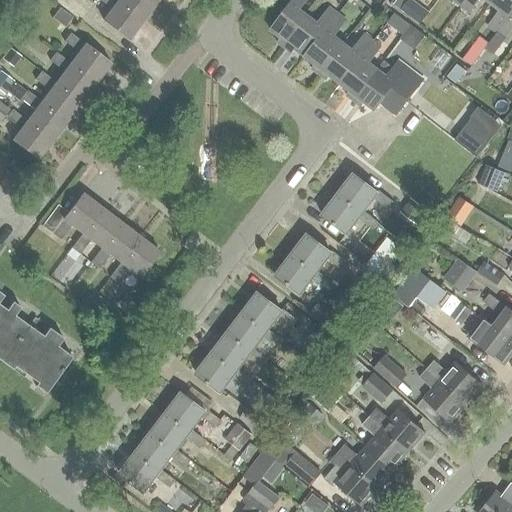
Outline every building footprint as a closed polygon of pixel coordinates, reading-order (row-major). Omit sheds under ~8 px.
[(56,2),(75,16),(83,5),(76,0),(53,0),(56,2)] [(115,0),(96,0),(110,11),(103,20),(129,40),(143,21),(117,1),(115,0)] [(115,0),(117,1),(143,21),(157,2),(154,0),(115,0)] [(276,44),(283,50),(308,17),(299,10),(307,0),(293,0),(269,32),(279,40),(276,44)] [(410,0),(408,0),(401,10),(420,24),(428,13),(410,0)] [(467,0),(462,7),(470,13),(479,0),(484,0),(491,5),(494,0),(467,0)] [(511,0),(494,0),(491,5),(500,12),(488,27),(496,34),(511,12),(511,0)] [(58,8),(51,18),(64,27),(71,17),(58,8)] [(337,16),(329,10),(318,25),(308,17),(283,50),(290,55),(293,51),(304,59),(337,16)] [(511,12),(496,34),(504,40),(511,29),(511,12)] [(404,21),(395,15),(390,22),(399,28),(404,21)] [(311,70),(318,76),(343,43),(334,37),(346,22),(337,16),(304,59),(313,66),(311,70)] [(411,26),(403,37),(400,40),(415,51),(426,37),(411,26)] [(96,84),(111,65),(85,45),(84,46),(70,35),(63,44),(78,55),(70,65),(96,84)] [(318,76),(326,81),(329,77),(339,85),(371,42),(364,36),(352,51),(343,43),(318,76)] [(380,49),(371,42),(339,85),(349,93),(346,97),(353,102),(378,70),(369,63),(380,49)] [(9,49),(1,60),(12,67),(19,56),(9,49)] [(477,59),(468,53),(463,60),(471,66),(477,59)] [(63,74),(55,84),(81,103),(96,84),(70,65),(56,54),(49,63),(63,74)] [(359,107),(363,103),(374,111),(381,102),(397,114),(423,81),(399,63),(390,74),(381,67),(379,70),(378,70),(353,102),(359,107)] [(457,64),(447,77),(455,84),(465,71),(457,64)] [(0,92),(4,96),(6,92),(14,83),(0,72),(0,92)] [(49,93),(41,104),(67,122),(81,103),(55,84),(41,74),(35,82),(49,93)] [(54,139),(67,122),(41,104),(26,93),(20,101),(35,112),(28,121),(54,139)] [(0,122),(0,123),(9,112),(0,105),(0,122)] [(37,161),(54,139),(28,121),(13,110),(6,120),(20,131),(12,142),(37,161)] [(457,141),(478,158),(495,136),(474,119),(457,141)] [(511,141),(508,140),(503,153),(505,154),(511,156),(511,141)] [(505,173),(486,165),(477,184),(497,193),(505,173)] [(338,195),(363,213),(373,200),(387,211),(393,203),(379,192),(378,194),(353,175),(338,195)] [(70,227),(81,236),(101,210),(81,195),(67,214),(56,206),(41,227),(60,241),(70,227)] [(377,223),(363,213),(338,195),(322,217),(346,235),(358,219),(372,230),(377,223)] [(427,209),(411,197),(401,210),(417,223),(427,209)] [(459,212),(469,218),(475,208),(466,203),(459,199),(453,208),(459,212)] [(100,250),(120,224),(101,210),(81,236),(71,249),(80,255),(90,242),(100,250)] [(139,238),(120,224),(100,250),(90,264),(99,270),(109,256),(119,264),(139,238)] [(452,224),(446,234),(454,238),(460,228),(452,224)] [(317,273),(327,260),(341,270),(347,263),(332,252),(331,254),(307,236),(292,255),(317,273)] [(140,279),(159,253),(139,238),(119,264),(109,278),(118,284),(128,270),(140,279)] [(331,283),(317,273),(292,255),(276,276),(300,295),(311,280),(325,291),(331,283)] [(356,275),(364,265),(356,259),(348,269),(356,275)] [(476,272),(457,259),(443,279),(462,292),(476,272)] [(504,275),(484,261),(476,272),(497,286),(504,275)] [(413,268),(393,296),(419,315),(426,305),(433,310),(446,292),(413,268)] [(0,360),(13,370),(18,363),(41,379),(35,386),(46,394),(68,363),(52,351),(55,347),(57,348),(63,339),(49,328),(42,338),(44,339),(41,343),(11,321),(20,308),(12,302),(6,311),(0,306),(0,299),(3,296),(0,294),(0,360)] [(267,330),(277,318),(292,329),(297,321),(283,310),(281,313),(257,294),(243,313),(267,330)] [(384,329),(403,307),(389,294),(369,316),(384,329)] [(511,311),(489,295),(483,303),(500,315),(492,326),(511,341),(511,311)] [(107,325),(116,312),(99,299),(90,311),(107,325)] [(460,303),(451,316),(461,323),(470,310),(460,303)] [(312,314),(327,325),(334,315),(319,304),(312,314)] [(282,342),(267,330),(243,313),(228,332),(252,350),(262,337),(277,348),(282,342)] [(511,355),(511,341),(492,326),(478,316),(472,324),(474,326),(466,337),(505,365),(511,355)] [(236,371),(247,358),(261,368),(266,361),(252,350),(228,332),(212,353),(236,371)] [(355,333),(346,344),(357,353),(366,342),(355,333)] [(314,352),(319,356),(321,358),(328,348),(326,346),(320,342),(313,351),(314,352)] [(250,382),(236,371),(212,353),(196,374),(220,393),(232,378),(245,388),(250,382)] [(373,367),(397,388),(407,377),(383,356),(373,367)] [(433,360),(426,369),(466,404),(482,385),(455,361),(446,372),(433,360)] [(426,369),(419,377),(432,388),(423,398),(450,422),(466,404),(426,369)] [(380,404),(391,391),(372,374),(361,387),(380,404)] [(336,404),(324,393),(316,402),(328,413),(331,410),(335,405),(336,404)] [(205,413),(180,394),(166,413),(191,431),(201,418),(215,429),(221,422),(206,410),(205,413)] [(323,415),(311,405),(300,417),(312,428),(323,415)] [(376,407),(368,416),(409,451),(425,433),(398,409),(389,419),(376,407)] [(238,420),(255,432),(263,422),(246,409),(238,420)] [(206,442),(191,431),(166,413),(151,432),(176,450),(186,437),(200,448),(206,442)] [(409,451),(368,416),(361,424),(375,435),(366,446),(393,469),(409,451)] [(224,441),(238,452),(250,436),(237,425),(224,441)] [(160,471),(170,458),(184,469),(190,461),(176,450),(151,432),(135,453),(160,471)] [(344,444),(337,453),(377,488),(393,469),(366,446),(357,456),(344,444)] [(284,465),(310,487),(322,473),(296,451),(284,465)] [(175,482),(160,471),(135,453),(119,475),(143,494),(155,478),(169,489),(175,482)] [(377,488),(337,453),(330,461),(343,472),(333,483),(361,506),(377,488)] [(248,493),(253,496),(241,511),(267,511),(278,498),(257,482),(248,493)] [(206,496),(215,503),(224,491),(215,484),(206,496)] [(311,491),(302,505),(312,511),(320,511),(327,503),(311,491)] [(511,511),(511,506),(496,494),(481,511),(511,511)] [(171,511),(160,503),(152,511),(171,511)]
